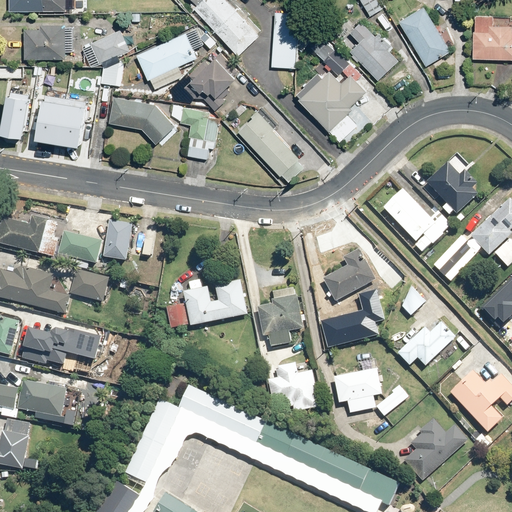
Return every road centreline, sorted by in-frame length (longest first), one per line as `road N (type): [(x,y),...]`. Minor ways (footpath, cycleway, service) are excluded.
road 1 (residential): [(511,124),(478,109),(437,110),(412,122),(329,197),(290,208),(0,166)]
road 2 (unknown): [(290,208),(330,399),(338,416),(386,428)]
